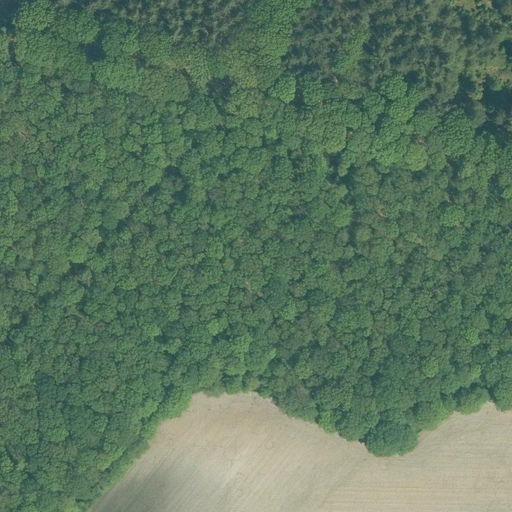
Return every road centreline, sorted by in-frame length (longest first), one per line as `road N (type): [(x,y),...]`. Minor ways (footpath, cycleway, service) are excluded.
road 1 (track): [(0,14),(511,165)]
road 2 (track): [(66,511),(164,395),(182,385),(250,369),(360,408),(511,374)]
